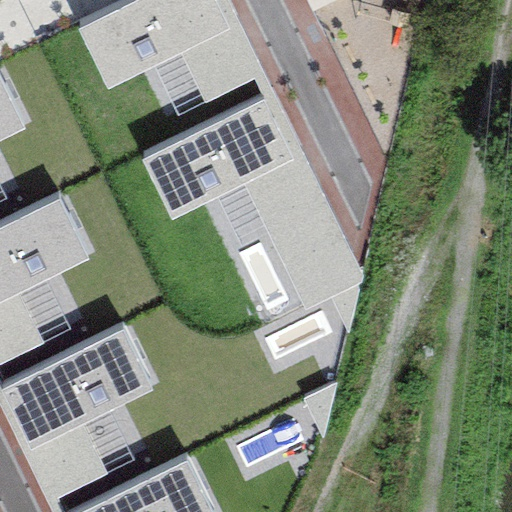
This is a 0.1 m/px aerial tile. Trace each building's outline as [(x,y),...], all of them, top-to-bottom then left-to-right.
[(211,0),(137,0),(75,29),(104,91),(227,33),(211,0)] [(0,78),(0,140),(24,129),(0,78)] [(263,103),(140,161),(169,223),(292,165),(263,103)] [(58,199),(0,226),(0,301),(88,261),(58,199)] [(124,330),(1,387),(30,449),(153,391),(124,330)] [(213,511),(189,460),(78,511),(213,511)]
